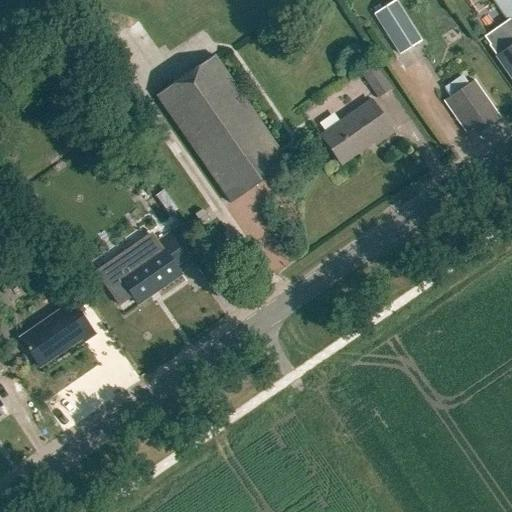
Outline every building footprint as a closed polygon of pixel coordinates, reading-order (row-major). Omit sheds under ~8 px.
[(511,0),(491,0),(507,22),(484,37),(490,45),(488,46),(511,80),(511,0)] [(394,1),(374,15),(400,56),(421,43),(394,1)] [(213,57),(155,97),(230,204),(287,165),(213,57)] [(362,74),(377,98),(389,90),(374,66),(362,74)] [(472,129),(476,135),(494,123),(490,117),(496,113),(474,81),(444,103),(465,134),(472,129)] [(392,133),(371,102),(321,137),(340,165),(365,147),(363,145),(371,140),(375,145),(392,133)] [(197,227),(205,222),(198,213),(191,218),(197,227)] [(153,237),(97,275),(119,306),(132,297),(137,305),(180,275),(175,267),(195,253),(178,229),(157,243),(153,237)] [(94,335),(69,298),(68,299),(71,304),(20,340),(39,368),(40,367),(38,364),(57,351),(59,354),(81,339),(83,342),(94,335)]
